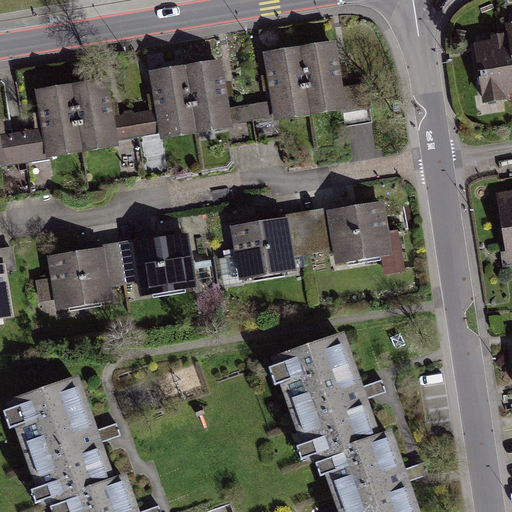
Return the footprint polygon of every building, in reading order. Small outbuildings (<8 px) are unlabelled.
[(506,45),(476,49),(484,96),(511,91),(511,27),(503,29),(506,45)] [(337,50),(266,61),(275,122),(346,111),(337,50)] [(220,63),(147,76),(159,141),(231,128),(220,63)] [(111,85),(33,94),(40,156),(118,147),(111,85)] [(234,99),(234,115),(259,115),(259,99),(234,99)] [(511,203),(502,205),(510,264),(511,263),(511,203)] [(378,206),(237,231),(246,282),(291,274),(288,257),(338,248),(341,266),(387,258),(378,206)] [(183,237),(55,258),(63,310),(111,302),(108,288),(142,282),(145,297),(192,289),(183,237)] [(3,269),(0,269),(0,321),(9,321),(3,269)] [(339,340),(278,362),(315,465),(326,461),(343,511),(415,511),(387,434),(373,439),(339,340)] [(78,380),(9,401),(42,506),(57,501),(60,511),(134,511),(123,476),(110,480),(95,432),(78,380)]
